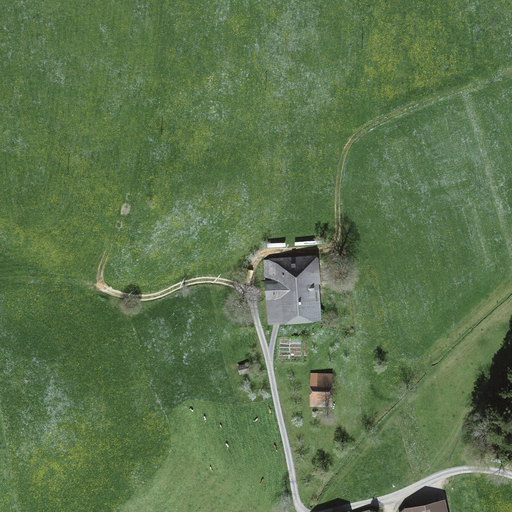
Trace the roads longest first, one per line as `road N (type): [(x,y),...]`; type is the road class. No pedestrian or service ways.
road 1 (track): [(303,511),(249,291),(252,269),(264,252),(332,246),(343,153),(384,118)]
road 2 (track): [(106,248),(100,277),(115,293),(144,298),(198,280),(249,291)]
road 3 (track): [(511,476),(471,469),(331,511)]
